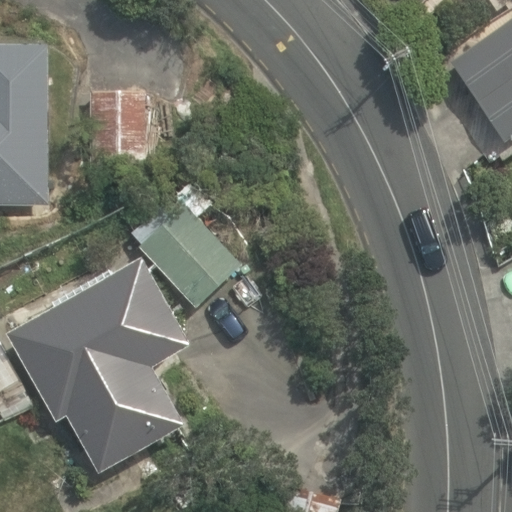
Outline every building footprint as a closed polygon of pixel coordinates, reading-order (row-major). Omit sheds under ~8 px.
[(511,24),(455,62),(509,144),(511,142),(511,24)] [(0,204),(54,205),(54,43),(0,43),(0,204)] [(182,157),(182,92),(95,91),(95,180),(152,180),(152,157),(182,157)] [(189,201),(142,246),(150,255),(198,308),(247,262),(189,201)] [(200,342),(150,255),(15,332),(59,422),(70,415),(102,474),(191,422),(159,365),(200,342)]
